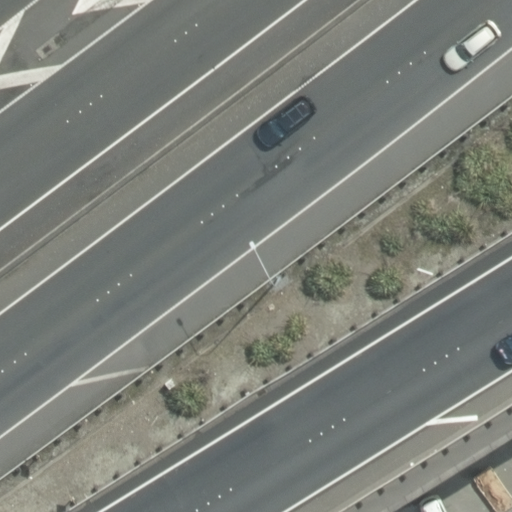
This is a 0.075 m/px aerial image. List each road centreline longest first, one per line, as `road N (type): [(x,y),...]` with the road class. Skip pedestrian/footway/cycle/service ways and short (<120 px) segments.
road 1 (motorway): [(501,0),(0,369)]
road 2 (motorway): [(511,310),(188,511)]
road 3 (motorway): [(0,158),(209,0)]
